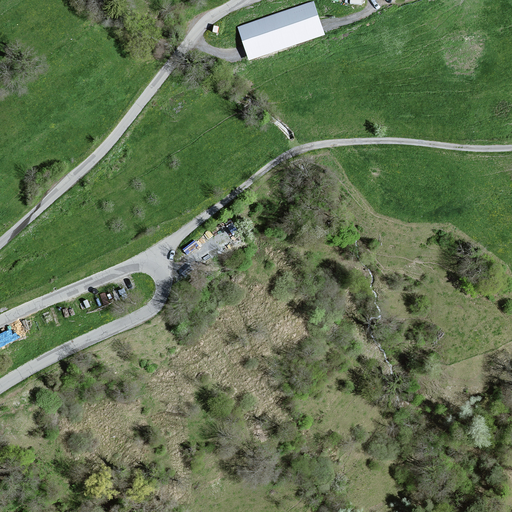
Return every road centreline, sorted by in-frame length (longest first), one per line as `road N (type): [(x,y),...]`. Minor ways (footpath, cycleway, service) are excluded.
road 1 (residential): [(0,386),(153,306),(161,285),(152,266),(130,264),(0,321)]
road 2 (residential): [(0,243),(105,147),(191,34),(238,0)]
